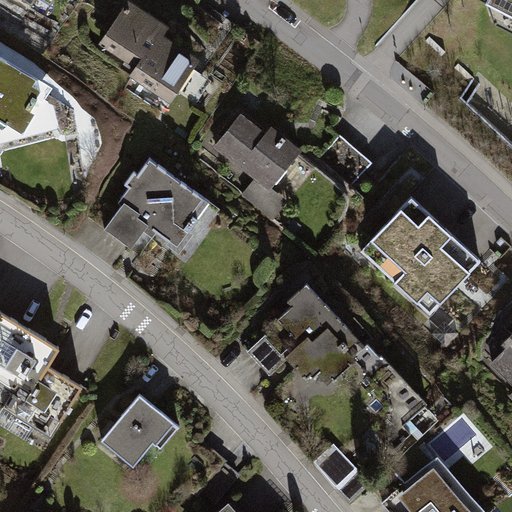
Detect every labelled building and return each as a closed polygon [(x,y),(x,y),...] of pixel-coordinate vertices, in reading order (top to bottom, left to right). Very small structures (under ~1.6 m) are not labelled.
[(511,0),(488,0),(486,4),(511,17),(511,0)] [(130,8),(101,49),(135,73),(129,81),(171,109),(199,69),(164,45),(171,36),(130,8)] [(0,120),(19,132),(48,85),(0,56),(0,120)] [(241,118),(214,150),(271,198),(303,160),(271,132),(265,139),(241,118)] [(208,218),(150,173),(102,235),(132,259),(149,237),(177,259),(208,218)] [(405,195),(357,248),(426,311),(474,258),(405,195)] [(311,299),(266,341),(314,392),(359,350),(311,299)] [(0,396),(50,428),(78,383),(49,365),(58,350),(0,313),(0,396)] [(511,347),(492,368),(511,387),(511,399),(510,402),(511,404),(511,347)] [(138,395),(99,443),(138,476),(178,428),(138,395)] [(470,511),(439,470),(390,507),(394,511),(470,511)]
